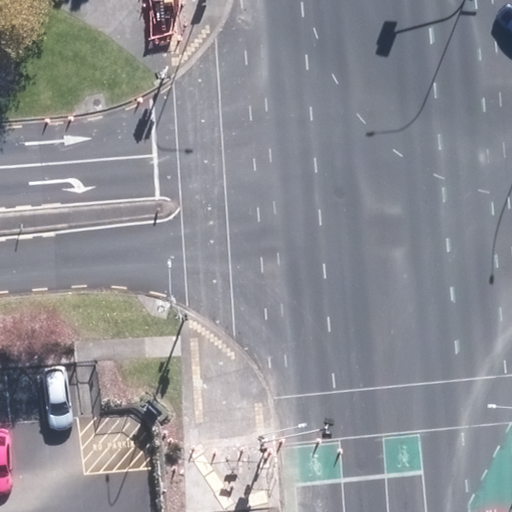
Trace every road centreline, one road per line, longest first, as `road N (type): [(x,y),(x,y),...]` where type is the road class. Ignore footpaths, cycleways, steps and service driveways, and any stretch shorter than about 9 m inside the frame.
road 1 (primary): [(449,229),(473,511)]
road 2 (primary): [(349,511),(326,236)]
road 3 (primary): [(317,125),(307,0)]
road 4 (secondary): [(317,125),(440,110)]
road 5 (secondary): [(449,229),(326,236)]
